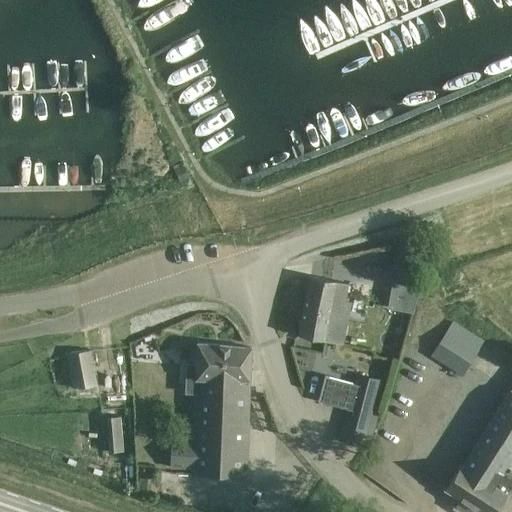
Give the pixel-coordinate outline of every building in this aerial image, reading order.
[(393,247),(388,278),(412,283),(418,251),(393,247)] [(309,276),(302,308),(347,317),(350,302),(344,301),(348,284),(309,276)] [(302,308),(297,335),(342,344),(347,317),(302,308)] [(412,318),(393,379),(406,383),(425,322),(412,318)] [(485,342),(453,322),(431,356),(462,377),(485,342)] [(186,364),(185,393),(195,393),(195,376),(250,379),(251,348),(197,343),(196,364),(186,364)] [(94,385),(91,351),(65,353),(68,388),(94,385)] [(324,376),(318,401),(347,410),(344,419),(339,438),(362,445),(368,426),(375,402),(381,381),(379,380),(356,374),(353,384),(324,376)] [(171,458),(171,467),(192,468),(191,473),(246,476),(249,396),(250,379),(195,376),(195,393),(192,459),(171,458)] [(511,386),(467,457),(466,456),(445,489),(481,511),(495,511),(511,486),(511,479),(502,473),(507,465),(511,467),(511,386)] [(119,416),(106,417),(109,452),(121,451),(119,416)] [(139,478),(138,493),(157,494),(157,479),(139,478)]
